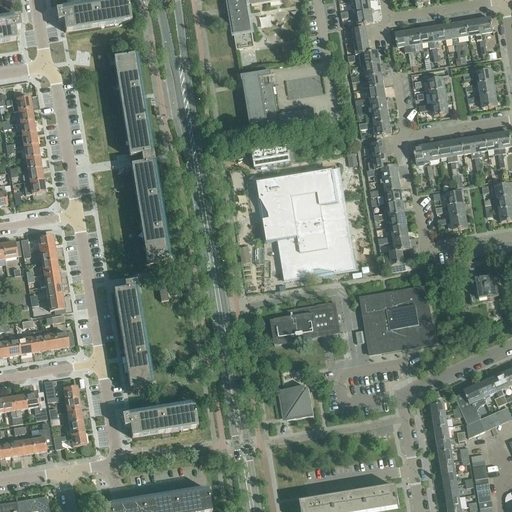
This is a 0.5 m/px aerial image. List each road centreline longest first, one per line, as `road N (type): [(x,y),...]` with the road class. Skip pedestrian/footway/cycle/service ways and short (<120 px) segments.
road 1 (secondary): [(252,511),(181,83)]
road 2 (residential): [(413,471),(401,394),(511,345)]
road 3 (residential): [(396,78),(406,138),(511,120)]
road 4 (residential): [(77,215),(58,93),(46,67)]
road 5 (residential): [(101,362),(77,215)]
road 6 (residential): [(417,198),(425,251),(511,236)]
road 7 (residential): [(383,0),(387,18),(503,1)]
